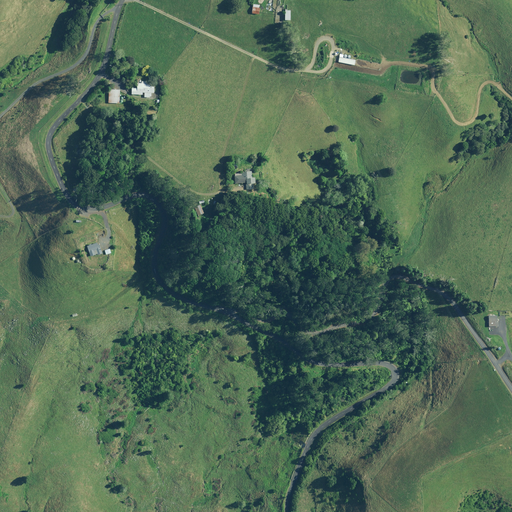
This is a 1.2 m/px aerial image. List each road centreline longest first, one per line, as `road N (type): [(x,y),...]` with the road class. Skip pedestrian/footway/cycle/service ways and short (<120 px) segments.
road 1 (unclassified): [(122,0),(97,78),(48,141),(70,199),(92,208),(135,194),(154,198),(165,217),(155,270),(175,294),(229,312),(317,362),(372,361),(396,370),(387,387),(316,431),(287,511)]
road 2 (unknown): [(118,9),(101,15),(77,63),(26,91),(0,117)]
